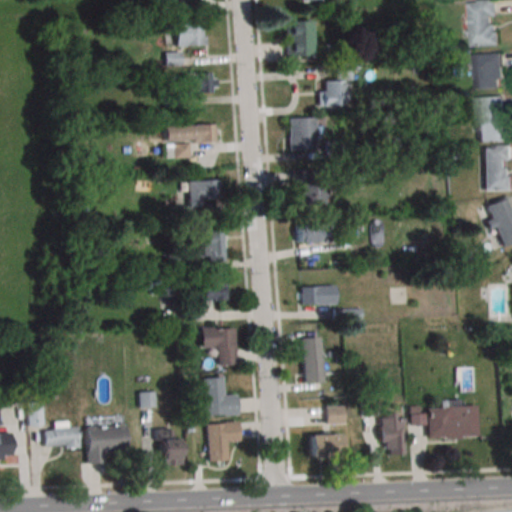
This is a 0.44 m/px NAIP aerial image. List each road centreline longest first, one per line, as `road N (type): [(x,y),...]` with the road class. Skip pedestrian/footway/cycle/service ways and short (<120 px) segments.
road 1 (residential): [(270,501),(239,0)]
road 2 (secondary): [(270,501),(0,511)]
road 3 (secondary): [(511,491),(270,501)]
